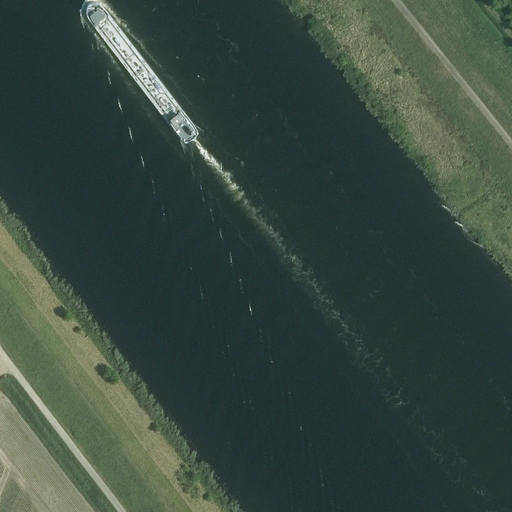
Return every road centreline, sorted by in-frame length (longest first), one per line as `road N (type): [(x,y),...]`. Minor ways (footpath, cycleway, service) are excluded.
road 1 (unclassified): [(122,511),(0,351)]
road 2 (unclassified): [(511,146),(395,0)]
